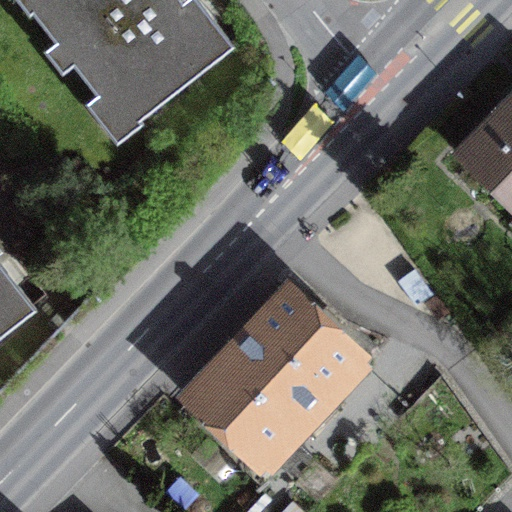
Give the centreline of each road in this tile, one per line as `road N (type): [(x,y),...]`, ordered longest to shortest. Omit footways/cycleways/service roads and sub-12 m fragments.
road 1 (primary): [(0,479),(375,85)]
road 2 (primary): [(375,85),(464,0)]
